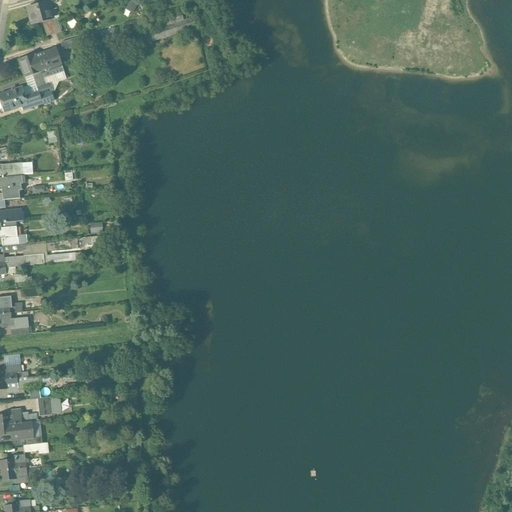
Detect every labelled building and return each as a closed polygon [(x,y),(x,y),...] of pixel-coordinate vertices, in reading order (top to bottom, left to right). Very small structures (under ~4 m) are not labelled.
[(47,2),(27,7),(32,26),(52,20),(47,2)] [(193,19),(150,33),(152,41),(196,26),(193,19)] [(52,23),(46,25),(49,36),(55,35),(52,23)] [(73,39),(61,43),(62,49),(75,46),(73,39)] [(35,55),(19,61),(25,78),(32,75),(61,65),(56,51),(36,58),(35,55)] [(61,65),(32,75),(37,89),(46,86),(44,79),(64,73),(61,65)] [(47,89),(25,97),(22,87),(0,94),(0,103),(4,114),(22,108),(23,111),(34,108),(33,104),(41,101),(42,104),(51,100),(47,89)] [(20,164),(0,165),(0,177),(21,176),(20,164)] [(21,176),(0,177),(0,188),(1,188),(2,201),(19,199),(18,191),(21,191),(20,185),(18,185),(17,178),(22,177),(21,176)] [(17,211),(0,212),(0,224),(16,223),(18,222),(17,211)] [(91,222),(91,232),(103,232),(103,222),(91,222)] [(16,223),(0,224),(0,237),(1,238),(2,240),(18,238),(17,237),(16,223)] [(18,238),(2,240),(2,247),(18,245),(18,238)] [(27,274),(15,275),(16,282),(27,281),(27,274)] [(37,288),(20,290),(21,299),(38,297),(37,288)] [(10,296),(0,297),(0,308),(9,308),(12,308),(10,296)] [(9,314),(0,314),(0,328),(15,327),(14,318),(10,319),(9,314)] [(28,327),(10,329),(11,337),(29,335),(28,327)] [(20,366),(4,368),(4,370),(5,370),(6,374),(16,373),(17,379),(21,378),(20,366)] [(17,385),(7,386),(7,389),(6,389),(7,392),(21,390),(20,382),(17,382),(17,385)] [(60,397),(38,399),(40,418),(62,416),(60,397)] [(21,414),(21,410),(8,411),(9,415),(10,415),(10,419),(22,418),(21,414)] [(29,413),(21,414),(22,418),(22,423),(30,422),(29,413)] [(9,415),(0,415),(0,425),(11,424),(10,419),(10,415),(9,415)] [(11,424),(0,425),(0,435),(11,434),(11,441),(24,439),(33,438),(31,422),(30,422),(22,423),(11,424)] [(33,438),(24,439),(25,445),(39,444),(42,444),(42,437),(33,438)] [(25,445),(24,446),(24,453),(40,452),(39,444),(25,445)] [(25,455),(13,456),(14,460),(15,464),(26,463),(25,460),(26,460),(25,455)] [(26,460),(25,460),(26,463),(26,468),(35,467),(34,459),(26,460)] [(14,460),(0,461),(0,465),(1,471),(15,469),(15,464),(14,460)] [(35,467),(26,468),(27,478),(28,478),(36,477),(35,467)] [(15,469),(1,471),(2,481),(16,479),(16,483),(28,482),(28,478),(27,478),(26,468),(15,469)]
